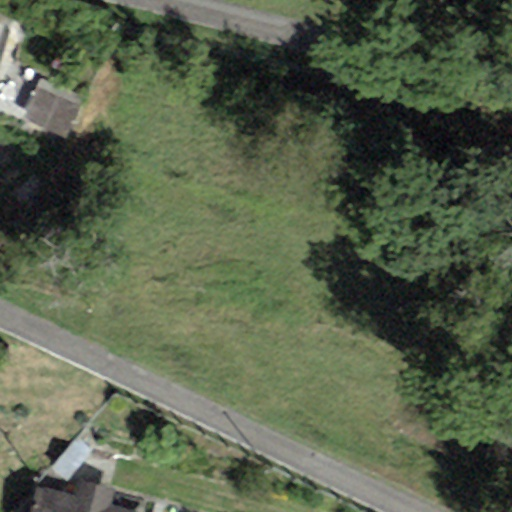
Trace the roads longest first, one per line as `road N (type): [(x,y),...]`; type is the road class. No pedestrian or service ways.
road 1 (tertiary): [(437,511),(354,466),(0,311)]
road 2 (tertiary): [(154,0),(323,44),(511,80)]
